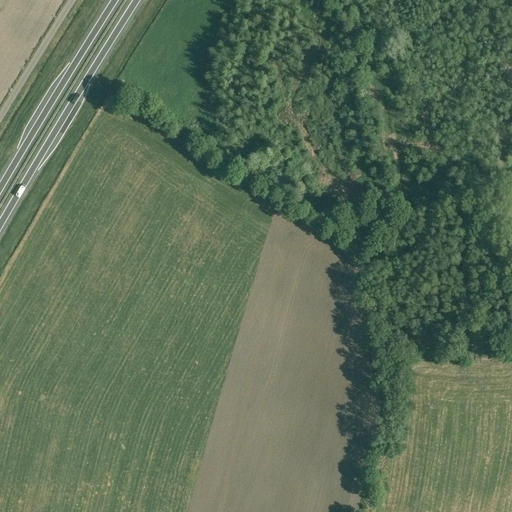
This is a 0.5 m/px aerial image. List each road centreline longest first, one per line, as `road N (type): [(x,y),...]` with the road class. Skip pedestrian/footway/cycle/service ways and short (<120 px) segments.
road 1 (trunk): [(0,226),(137,0)]
road 2 (trunk): [(114,0),(0,190)]
road 3 (unclassified): [(69,0),(0,117)]
